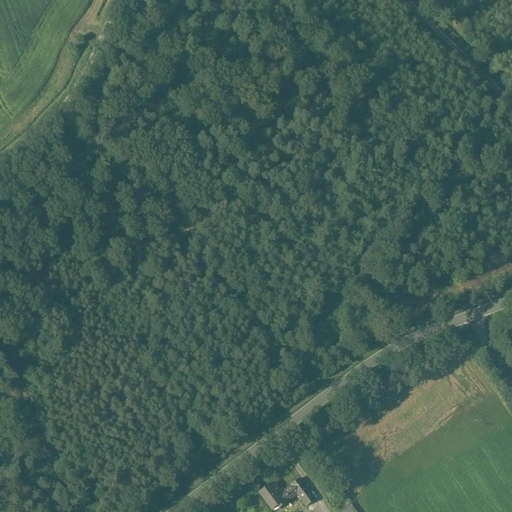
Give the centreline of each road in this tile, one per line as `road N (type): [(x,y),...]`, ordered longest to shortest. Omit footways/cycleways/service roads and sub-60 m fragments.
road 1 (unclassified): [(176,511),(376,359),(469,317)]
road 2 (track): [(120,0),(77,90),(0,164)]
road 3 (track): [(403,0),(511,103)]
